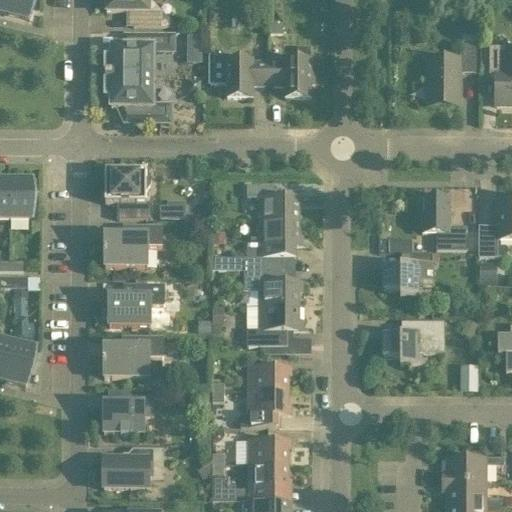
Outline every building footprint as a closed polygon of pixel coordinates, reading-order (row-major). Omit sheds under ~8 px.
[(0,0),(0,15),(7,17),(11,0),(0,0)] [(11,0),(7,17),(28,22),(33,0),(11,0)] [(106,0),(106,15),(132,15),(132,30),(161,30),(161,15),(149,15),(148,0),(106,0)] [(270,27),(270,39),(283,39),(282,27),(270,27)] [(106,61),(106,80),(130,81),(153,81),(153,54),(173,54),(173,38),(125,38),(125,50),(111,50),(111,61),(106,61)] [(187,39),(187,48),(201,48),(201,39),(187,39)] [(511,48),(489,49),(489,79),(495,79),(495,111),(511,111),(511,48)] [(427,64),(427,111),(460,111),(460,78),(476,78),(476,49),(459,49),(459,64),(427,64)] [(273,68),(273,92),(285,92),(285,104),(311,104),(311,89),(314,89),(314,81),(311,81),(311,66),(311,53),(297,53),(297,66),(285,66),(285,68),(273,68)] [(227,62),(209,62),(209,89),(227,89),(227,104),(253,104),(253,92),(265,92),(273,92),(273,68),(264,68),(252,68),(252,66),(227,67),(227,62)] [(106,80),(106,100),(111,100),(111,111),(116,111),(124,111),(124,125),(170,125),(170,108),(153,108),(153,81),(130,81),(106,80)] [(105,174),(105,207),(117,207),(117,223),(152,223),(152,206),(146,206),(146,193),(149,190),(150,186),(149,180),(147,175),(142,172),(137,171),(131,173),(127,175),(105,174)] [(0,223),(10,223),(10,184),(1,184),(1,180),(0,180),(0,223)] [(10,184),(10,223),(31,223),(31,184),(22,184),(22,180),(10,180),(10,184)] [(274,189),(247,189),(247,201),(258,201),(258,228),(299,228),(299,203),(274,203),(274,189)] [(422,204),(422,239),(436,239),(436,257),(466,257),(466,232),(450,232),(450,203),(422,204)] [(478,261),(478,263),(498,264),(498,246),(511,245),(511,203),(497,204),(497,232),(478,232),(478,259),(478,261)] [(161,209),(160,223),(186,223),(186,210),(161,209)] [(258,250),(247,250),(247,262),(247,264),(275,264),(275,252),(299,252),(299,228),(258,228),(258,250)] [(103,255),(103,259),(105,259),(104,271),(147,272),(147,254),(162,254),(162,231),(124,231),(123,243),(105,243),(105,255),(103,255)] [(389,246),(389,257),(398,257),(398,246),(389,246)] [(454,258),(432,258),(432,266),(454,266),(454,258)] [(383,272),(383,295),(400,295),(400,304),(419,303),(419,291),(432,291),(432,259),(408,260),(408,272),(383,272)] [(247,262),(213,262),(213,274),(244,274),(244,295),(258,295),(258,312),(299,312),(299,288),(283,288),(283,264),(275,264),(247,264),(247,262)] [(0,265),(0,275),(9,276),(9,265),(0,265)] [(9,265),(9,276),(23,276),(23,266),(9,265)] [(495,268),(479,268),(479,288),(495,288),(495,268)] [(0,282),(0,292),(14,292),(14,282),(0,282)] [(14,282),(14,292),(27,292),(28,292),(28,282),(14,282)] [(104,306),(104,323),(108,323),(108,330),(151,330),(151,329),(170,329),(170,313),(163,313),(163,291),(132,291),(124,291),(124,303),(108,303),(108,306),(104,306)] [(14,292),(14,301),(25,302),(27,302),(27,292),(14,292)] [(258,334),(247,334),(247,351),(260,351),(261,358),(286,358),(286,353),(287,353),(287,337),(299,337),(299,312),(258,312),(258,334)] [(198,323),(198,333),(211,333),(211,323),(198,323)] [(467,325),(463,334),(474,339),(478,330),(467,325)] [(383,340),(383,363),(400,363),(400,371),(419,371),(419,359),(445,359),(445,328),(408,327),(408,340),(383,340)] [(510,344),(497,344),(498,363),(505,363),(506,379),(511,379),(511,330),(510,331),(510,344)] [(103,366),(103,371),(104,370),(104,382),(139,383),(148,383),(148,386),(155,386),(161,380),(161,366),(162,366),(162,342),(132,342),(122,342),(122,354),(104,354),(104,366),(103,366)] [(0,344),(0,382),(5,384),(14,347),(0,344)] [(14,347),(5,384),(26,389),(34,352),(14,347)] [(460,367),(460,394),(477,395),(478,368),(460,367)] [(248,373),(248,398),(288,398),(288,373),(248,373)] [(212,385),(212,398),(223,398),(223,385),(212,385)] [(240,421),(240,434),(276,434),(276,422),(288,422),(288,398),(248,398),(248,421),(240,421)] [(104,411),(104,437),(120,437),(120,439),(132,439),(132,437),(144,437),(144,421),(154,421),(154,399),(130,399),(130,411),(104,411)] [(248,446),(248,471),(288,471),(288,446),(248,446)] [(103,463),(103,492),(148,493),(148,481),(163,481),(163,453),(151,453),(150,463),(103,463)] [(212,457),(212,471),(224,471),(224,457),(212,457)] [(441,478),(441,488),(486,488),(486,471),(503,471),(503,463),(446,463),(446,478),(441,478)] [(212,471),(212,508),(243,507),(248,507),(274,507),(274,496),(288,496),(288,471),(248,471),(248,494),(224,494),(224,471),(212,471)] [(441,488),(441,498),(446,498),(446,511),(503,511),(503,505),(486,505),(486,488),(441,488)]
